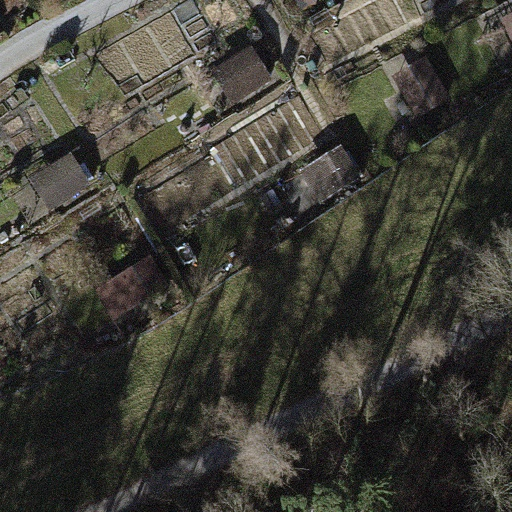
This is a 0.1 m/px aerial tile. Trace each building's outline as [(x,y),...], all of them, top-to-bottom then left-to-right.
[(271,81),(251,52),(213,78),(233,106),(271,81)] [(427,62),(394,79),(417,123),(450,106),(427,62)] [(340,151),(299,175),(318,206),(359,182),(340,151)] [(73,156),(32,183),(52,213),(93,185),(73,156)] [(165,291),(147,263),(108,288),(126,316),(165,291)]
